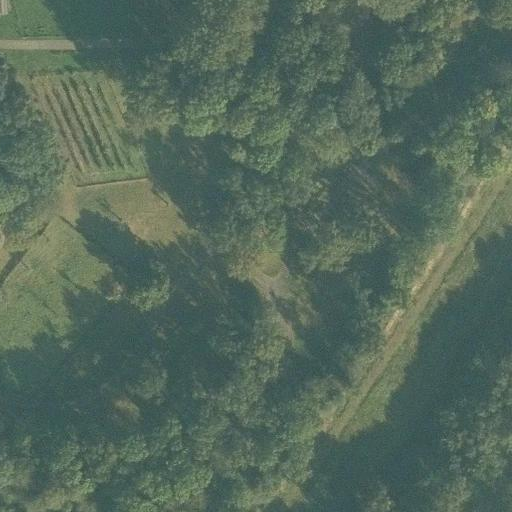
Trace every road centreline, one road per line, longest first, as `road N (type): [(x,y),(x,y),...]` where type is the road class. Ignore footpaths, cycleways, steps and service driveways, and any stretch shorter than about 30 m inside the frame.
road 1 (track): [(511,272),(488,294),(383,463),(324,511)]
road 2 (track): [(258,511),(251,486),(266,295)]
